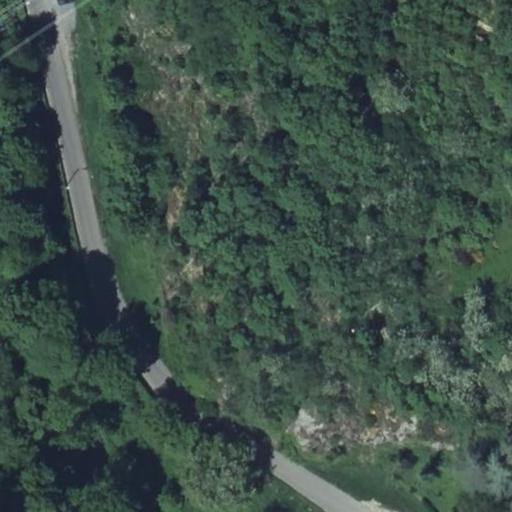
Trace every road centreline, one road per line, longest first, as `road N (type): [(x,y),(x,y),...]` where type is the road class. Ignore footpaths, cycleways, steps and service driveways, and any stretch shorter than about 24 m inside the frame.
road 1 (residential): [(350,511),(178,406),(123,340),(101,290),(34,0)]
road 2 (track): [(381,0),(369,18),(360,99),(383,332),(409,365),(478,385),(511,411)]
